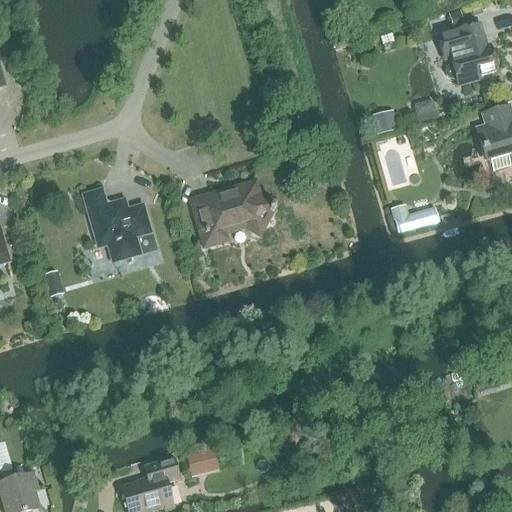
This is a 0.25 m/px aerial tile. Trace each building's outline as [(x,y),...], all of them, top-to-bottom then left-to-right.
[(444,61),(448,60),(450,65),(448,66),(445,70),(444,75),(446,80),(449,81),(455,83),(457,89),(497,77),(490,48),(486,49),(480,26),(439,39),(444,61)] [(511,121),(509,110),(482,117),(485,129),(475,132),(482,153),(486,152),(489,163),(508,158),(511,169),(511,168),(511,121)] [(393,114),(372,119),(377,136),(397,132),(393,114)] [(258,196),(255,185),(240,189),(241,192),(228,196),(227,193),(211,197),(213,202),(210,203),(209,202),(209,203),(200,206),(199,205),(196,206),(206,242),(225,237),(224,234),(242,229),(259,238),(275,209),(272,208),(274,205),(258,196)] [(101,193),(83,198),(98,250),(107,248),(111,258),(114,261),(118,262),(123,262),(139,257),(155,253),(150,235),(142,208),(127,213),(124,203),(109,207),(102,203),(103,201),(101,193)] [(397,236),(409,232),(405,215),(393,219),(397,236)] [(0,266),(8,264),(0,235),(0,266)] [(44,289),(58,285),(55,275),(41,279),(44,289)] [(400,397),(384,400),(386,412),(402,409),(400,397)] [(195,454),(185,456),(190,478),(200,475),(195,454)] [(147,483),(121,491),(126,511),(168,511),(172,511),(165,486),(178,482),(172,461),(144,470),(147,483)] [(0,495),(4,511),(38,511),(33,494),(37,493),(32,477),(0,486),(0,495)]
